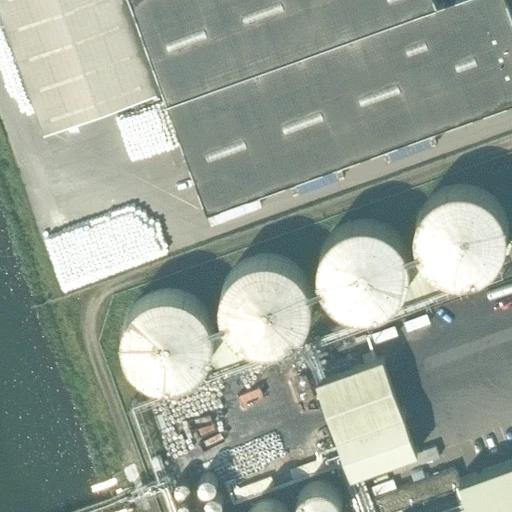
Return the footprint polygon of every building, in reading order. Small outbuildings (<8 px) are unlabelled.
[(443,0),(438,2),(436,0),(0,0),(0,4),(45,131),(158,90),(163,88),(207,210),(511,100),(511,10),(508,0),(443,0)] [(64,273),(136,248),(99,141),(64,153),(69,168),(31,181),(64,273)] [(394,188),(437,258),(449,251),(453,257),(464,250),(470,259),(511,232),(511,221),(464,145),(394,188)] [(393,278),(385,276),(407,212),(326,185),(305,247),(321,252),(314,271),(358,286),(357,287),(386,297),(393,278)] [(304,282),(296,245),(262,225),(240,230),(223,239),(211,259),(216,282),(231,310),(223,312),(210,319),(202,305),(196,278),(163,258),(141,263),(123,273),(109,296),(114,317),(132,351),(158,366),(204,356),(202,347),(274,332),(288,324),(298,307),(296,303),(306,286),(304,282)] [(312,355),(344,456),(413,434),(381,333),(312,355)] [(292,491),(330,489),(328,454),(291,456),(292,491)] [(511,511),(511,459),(460,478),(472,511),(511,511)] [(455,468),(372,498),(377,511),(402,511),(401,508),(461,486),(455,468)] [(245,511),(270,511),(285,505),(267,469),(232,486),(245,511)] [(180,504),(183,511),(227,511),(219,489),(180,504)]
